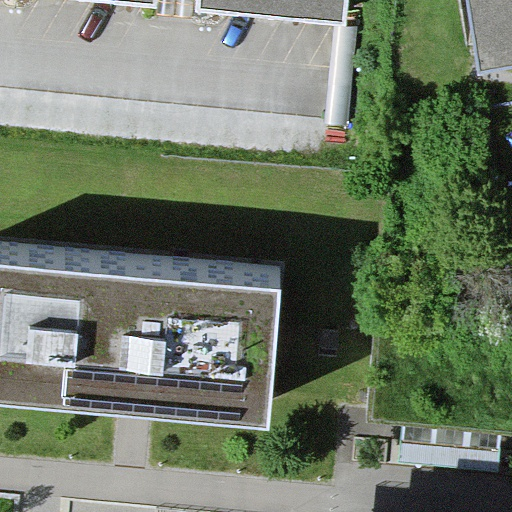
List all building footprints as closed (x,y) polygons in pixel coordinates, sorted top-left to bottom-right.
[(196,0),(155,0),(155,2),(154,15),(195,19),(196,8),(196,0)] [(196,0),(196,8),(345,21),(347,0),(196,0)] [(511,0),(459,0),(469,57),(511,49),(511,0)] [(0,242),(0,407),(268,430),(279,267),(0,242)] [(511,293),(381,283),(372,384),(511,395),(511,293)] [(511,511),(342,499),(340,511),(511,511)]
